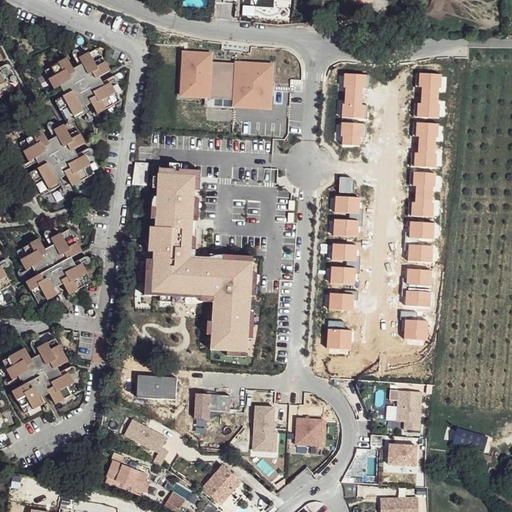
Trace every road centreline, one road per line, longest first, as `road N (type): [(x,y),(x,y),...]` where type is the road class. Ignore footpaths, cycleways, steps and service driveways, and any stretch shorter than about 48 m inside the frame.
road 1 (residential): [(22,446),(77,422),(91,405),(140,64),(130,48),(25,0)]
road 2 (unclassified): [(313,39),(297,382)]
road 3 (unclassified): [(313,39),(195,26),(116,0)]
road 4 (unclassified): [(511,42),(313,39)]
road 5 (residential): [(297,382),(318,388),(347,421),(340,464),(322,487)]
